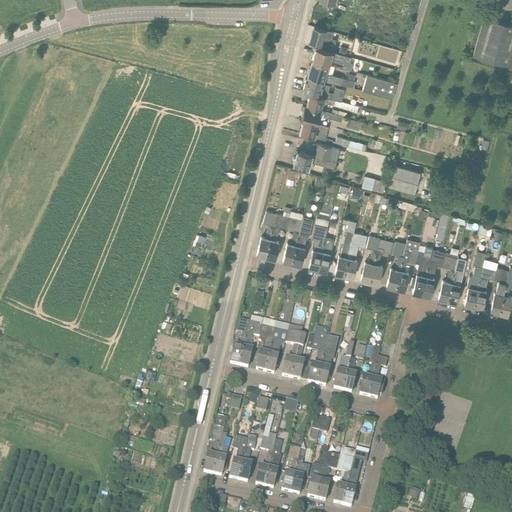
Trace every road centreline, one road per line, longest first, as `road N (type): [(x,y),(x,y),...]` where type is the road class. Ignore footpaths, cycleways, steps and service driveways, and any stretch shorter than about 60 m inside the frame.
road 1 (unclassified): [(75,24),(164,16),(287,21)]
road 2 (secondary): [(236,260),(281,79)]
road 3 (residential): [(386,410),(209,370)]
road 4 (residential): [(411,305),(236,260)]
road 5 (residential): [(320,511),(183,478)]
